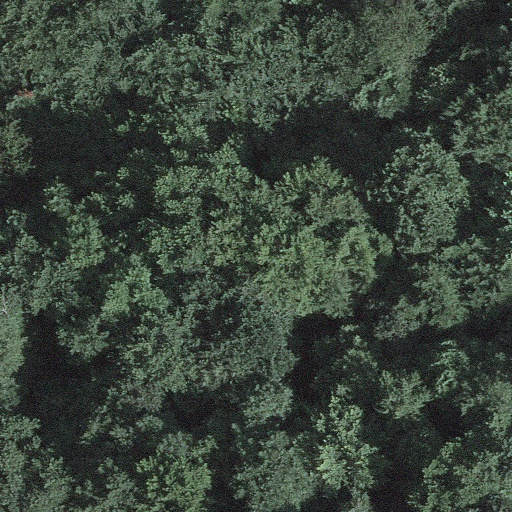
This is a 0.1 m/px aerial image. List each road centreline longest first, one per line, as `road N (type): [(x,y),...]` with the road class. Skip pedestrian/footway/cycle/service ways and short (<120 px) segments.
road 1 (track): [(0,216),(511,321)]
road 2 (track): [(511,499),(329,511)]
